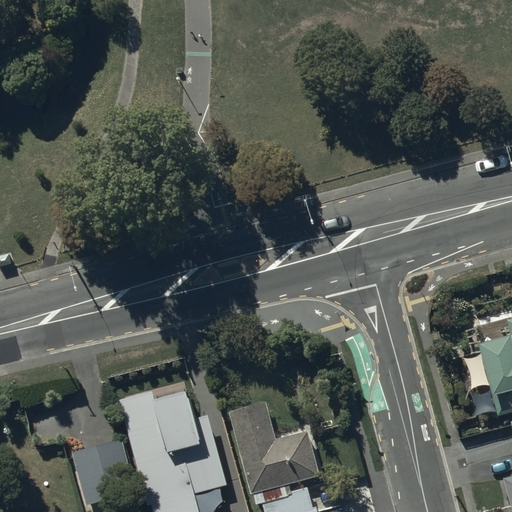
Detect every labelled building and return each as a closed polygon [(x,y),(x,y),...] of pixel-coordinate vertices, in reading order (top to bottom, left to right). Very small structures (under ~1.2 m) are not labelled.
[(493,414),(511,409),(511,315),(504,318),(507,329),(473,338),(493,414)] [(203,511),(196,486),(229,477),(210,408),(201,411),(192,379),(156,389),(155,385),(123,393),(151,497),(154,497),(158,511),(203,511)] [(231,406),(253,488),(321,469),(309,424),(278,432),(268,396),(231,406)] [(511,511),(511,419),(509,420),(511,431),(511,472),(502,476),(511,511)] [(137,487),(123,436),(75,448),(89,499),(137,487)] [(287,511),(313,505),(307,484),(292,488),(290,480),(255,490),(258,501),(263,500),(266,511),(287,511)]
